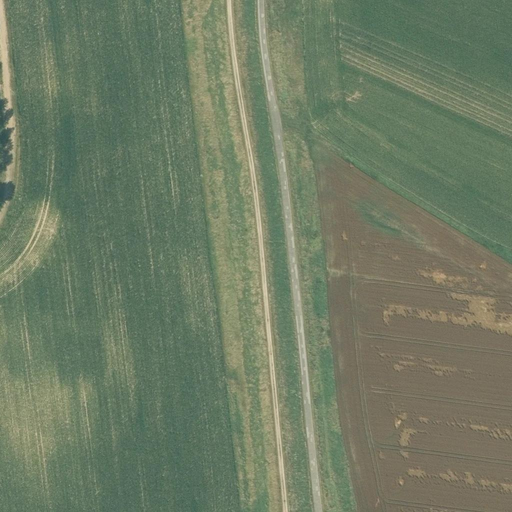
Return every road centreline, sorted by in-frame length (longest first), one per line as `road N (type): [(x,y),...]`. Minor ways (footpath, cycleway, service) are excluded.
road 1 (track): [(317,511),(260,0)]
road 2 (track): [(0,31),(11,142),(0,217)]
